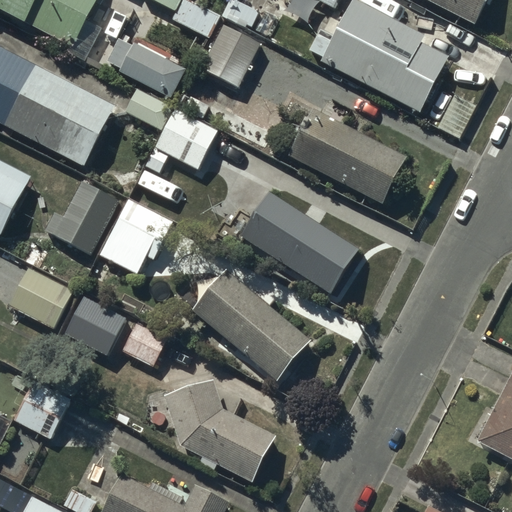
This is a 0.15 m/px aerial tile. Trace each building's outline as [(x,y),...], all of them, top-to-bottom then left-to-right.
[(0,0),(0,13),(72,51),(99,0),(0,0)] [(185,4),(178,0),(146,0),(178,17),(185,4)] [(343,0),(314,0),(338,12),(343,0)] [(419,0),(477,28),(490,0),(419,0)] [(261,18),(234,4),(226,20),(253,34),(261,18)] [(221,24),(187,6),(177,26),(210,43),(221,24)] [(424,118),(452,64),(424,50),(428,43),(358,6),(326,68),(424,118)] [(229,32),(206,75),(240,93),(263,50),(229,32)] [(333,48),(321,41),(313,56),(325,63),(333,48)] [(134,52),(122,46),(111,67),(123,73),(134,52)] [(188,75),(138,50),(124,79),(174,104),(188,75)] [(0,53),(0,127),(86,171),(116,113),(0,53)] [(196,96),(189,92),(178,110),(185,114),(196,96)] [(176,113),(140,95),(128,117),(163,136),(176,113)] [(211,110),(194,102),(188,115),(205,123),(211,110)] [(235,122),(213,111),(207,122),(266,152),(275,134),(238,116),(235,122)] [(178,115),(158,154),(201,175),(221,137),(178,115)] [(316,116),(293,161),(384,209),(408,165),(316,116)] [(170,162),(157,156),(149,171),(162,178),(170,162)] [(0,240),(4,243),(35,183),(0,164),(0,240)] [(121,207),(86,189),(68,224),(59,219),(49,238),(93,261),(121,207)] [(272,199),(245,242),(336,300),(363,257),(272,199)] [(170,227),(131,207),(102,262),(140,282),(170,227)] [(109,270),(101,265),(92,279),(100,284),(109,270)] [(77,296),(33,273),(13,312),(56,335),(77,296)] [(233,277),(198,316),(276,386),(311,347),(233,277)] [(170,345),(140,330),(126,357),(156,372),(170,345)] [(511,369),(476,437),(511,456),(511,369)] [(33,382),(15,418),(50,435),(68,399),(33,382)] [(280,442),(229,417),(218,386),(167,403),(184,452),(258,487),(280,442)] [(133,423),(123,417),(120,423),(130,428),(133,423)] [(0,470),(20,483),(41,448),(19,434),(0,465),(0,470)] [(120,471),(99,511),(101,511),(221,511),(229,498),(194,480),(182,502),(120,471)] [(0,502),(18,511),(66,511),(67,511),(0,478),(0,502)] [(88,511),(96,499),(73,486),(64,502),(82,511),(88,511)]
